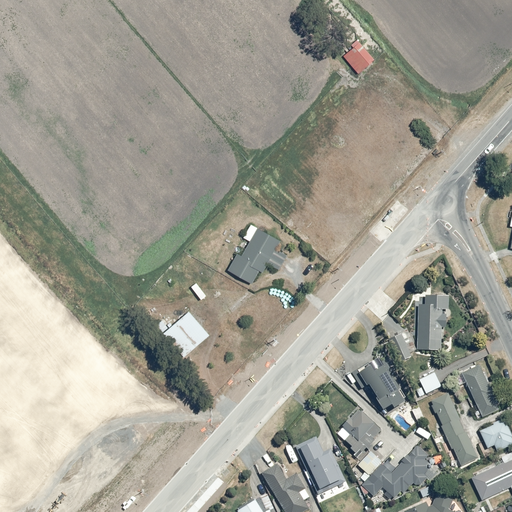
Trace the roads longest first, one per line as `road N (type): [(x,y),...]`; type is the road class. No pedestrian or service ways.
road 1 (secondary): [(429,209),(161,511)]
road 2 (tertiary): [(429,209),(463,241),(511,337)]
road 3 (secondary): [(511,117),(429,209)]
